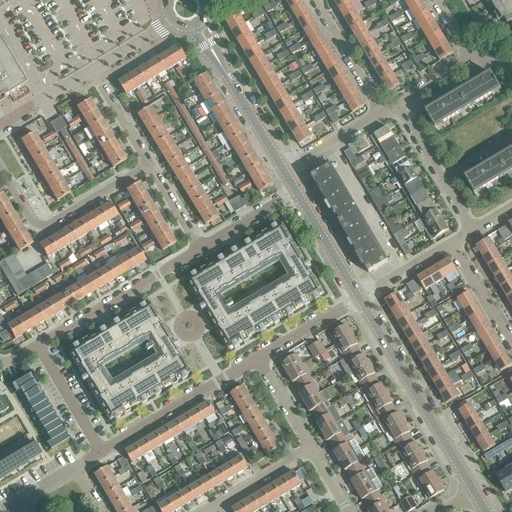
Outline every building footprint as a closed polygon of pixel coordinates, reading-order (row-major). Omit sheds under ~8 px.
[(259,0),(265,8),(269,6),(270,5),(267,0),(259,0)] [(285,0),(291,9),(302,3),(300,0),(285,0)] [(333,0),(339,9),(350,3),(348,0),(333,0)] [(403,0),(409,9),(422,2),(420,0),(403,0)] [(507,24),(511,20),(511,1),(511,0),(490,0),(491,2),(490,2),(497,13),(498,13),(499,16),(500,16),(501,19),(500,20),(501,20),(503,19),(507,24)] [(251,5),(256,13),(257,13),(262,10),(257,2),(251,5)] [(415,20),(428,12),(422,2),(409,9),(415,20)] [(309,13),(302,3),(291,9),(297,20),(309,13)] [(345,20),(356,13),(350,3),(339,9),(345,20)] [(434,23),(428,12),(415,20),(422,30),(434,23)] [(231,31),(244,23),(238,13),(225,20),(231,31)] [(297,20),(303,30),(315,23),(309,13),(297,20)] [(345,20),(351,30),(362,23),(356,13),(345,20)] [(231,31),(237,41),(250,34),(244,23),(231,31)] [(310,40),(321,34),(315,23),(303,30),(304,31),(300,33),(302,37),(306,34),(310,40)] [(351,30),(357,40),(368,34),(362,23),(351,30)] [(422,30),(428,40),(440,33),(434,23),(422,30)] [(428,40),(434,51),(447,43),(440,33),(428,40)] [(237,41),(244,52),(256,44),(250,34),(237,41)] [(310,40),(316,51),(327,44),(321,34),(310,40)] [(357,40),(363,51),(374,44),(368,34),(357,40)] [(0,96),(1,96),(3,99),(25,85),(0,43),(0,96)] [(453,54),(447,43),(434,51),(440,61),(453,54)] [(244,52),(250,62),(262,54),(256,44),(244,52)] [(322,61),(333,55),(327,44),(316,51),(311,53),(314,57),(318,55),(322,61)] [(363,51),(369,61),(381,54),(374,44),(363,51)] [(177,65),(186,59),(187,59),(179,45),(169,51),(177,65)] [(167,71),(177,65),(169,51),(159,58),(167,71)] [(250,62),(256,72),(269,65),(262,54),(250,62)] [(369,61),(376,71),(387,65),(381,54),(369,61)] [(339,65),(333,55),(322,61),(328,71),(339,65)] [(157,77),(167,71),(159,58),(149,64),(157,77)] [(421,73),(427,69),(421,61),(416,64),(421,73)] [(147,83),(157,77),(149,64),(139,70),(147,83)] [(256,72),(262,83),(275,75),(269,65),(256,72)] [(328,71),(334,82),(345,75),(339,65),(328,71)] [(393,75),(387,65),(376,71),(382,82),(393,75)] [(137,89),(147,83),(139,70),(129,76),(137,89)] [(464,89),(459,92),(468,108),(500,89),(497,83),(495,80),(491,73),(476,82),(476,81),(475,79),(471,82),(470,83),(471,83),(472,84),(467,87),(464,89)] [(194,82),(200,92),(213,84),(207,74),(194,82)] [(262,83),(268,93),(281,85),(275,75),(262,83)] [(352,86),(345,75),(334,82),(340,92),(352,86)] [(382,82),(388,92),(403,83),(400,79),(397,81),(393,75),(382,82)] [(127,95),(137,89),(129,76),(118,82),(127,95)] [(219,94),(213,84),(200,92),(206,102),(219,94)] [(281,85),(268,93),(274,103),(287,96),(281,85)] [(340,92),(346,103),(358,96),(352,86),(340,92)] [(468,108),(459,92),(452,96),(449,98),(444,101),(443,100),(443,98),(438,102),(439,102),(440,103),(435,106),(432,108),(431,108),(425,112),(429,119),(431,122),(435,128),(468,108)] [(206,102),(212,112),(225,104),(224,105),(222,102),(223,101),(219,94),(206,102)] [(280,114),(293,106),(287,96),(274,103),(280,114)] [(364,106),(358,96),(346,103),(353,113),(364,106)] [(95,110),(90,101),(89,100),(76,108),(80,114),(76,116),(77,118),(78,120),(95,110)] [(231,114),(225,104),(212,112),(218,122),(231,114)] [(280,114),(287,124),(299,117),(293,106),(280,114)] [(144,125),(157,117),(151,107),(138,115),(144,125)] [(196,119),(201,115),(197,108),(191,111),(196,119)] [(101,120),(95,110),(78,120),(79,120),(82,118),(88,128),(101,120)] [(333,124),(339,121),(334,113),(333,113),(328,116),(333,124)] [(224,132),(237,125),(231,114),(218,122),(224,132)] [(144,125),(150,135),(167,125),(167,124),(163,127),(160,121),(163,119),(161,115),(157,117),(144,125)] [(55,120),(61,130),(63,129),(66,127),(60,117),(55,120)] [(287,124),(293,134),(305,127),(299,117),(287,124)] [(55,134),(59,132),(61,130),(55,120),(49,123),(55,134)] [(107,130),(101,120),(88,128),(94,138),(107,130)] [(154,138),(153,139),(157,145),(170,137),(166,131),(170,129),(167,125),(150,135),(151,135),(152,135),(154,138)] [(241,131),(237,125),(224,132),(230,142),(243,135),(243,134),(242,135),(240,132),(241,131)] [(305,127),(293,134),(299,145),(312,137),(305,127)] [(374,135),(380,145),(393,138),(387,127),(374,135)] [(114,140),(107,130),(94,138),(90,140),(93,144),(97,142),(100,148),(114,140)] [(20,140),(26,151),(40,143),(34,133),(20,140)] [(236,153),(249,145),(243,135),(230,142),(236,153)] [(157,145),(163,155),(176,147),(170,137),(157,145)] [(399,148),(393,138),(380,145),(377,147),(383,158),(399,148)] [(100,156),(103,160),(120,150),(114,140),(100,148),(104,154),(100,156)] [(46,153),(40,143),(26,151),(32,161),(46,153)] [(255,155),(249,145),(236,153),(242,163),(255,155)] [(511,146),(510,148),(511,149),(511,150),(507,152),(507,153),(504,155),(498,158),(507,174),(508,174),(507,173),(511,170),(511,146)] [(163,155),(169,165),(182,157),(176,147),(163,155)] [(406,158),(399,148),(383,158),(379,160),(382,164),(389,160),(392,166),(406,158)] [(350,163),(356,159),(350,149),(344,152),(350,163)] [(126,160),(120,150),(103,160),(106,158),(112,168),(126,160)] [(32,161),(38,171),(56,161),(55,161),(52,163),(46,153),(32,161)] [(258,162),(259,161),(255,155),(242,163),(248,173),(261,165),(261,164),(260,165),(258,162)] [(350,163),(356,173),(361,171),(368,167),(361,156),(356,159),(350,163)] [(171,168),(175,175),(188,167),(182,157),(169,165),(170,164),(172,168),(171,168)] [(412,168),(406,158),(392,166),(389,168),(395,178),(412,168)] [(507,174),(498,158),(492,161),(492,162),(489,164),(484,166),(484,165),(483,164),(478,167),(479,168),(480,169),(475,172),(472,174),(465,177),(469,184),(471,188),(475,193),(476,193),(475,192),(482,188),(482,189),(500,178),(507,174)] [(38,171),(44,181),(58,173),(54,167),(58,165),(56,161),(38,171)] [(248,173),(251,179),(254,183),(267,175),(261,165),(248,173)] [(331,165),(311,177),(334,216),(336,215),(340,220),(338,221),(369,273),(388,262),(331,165)] [(175,175),(181,185),(194,177),(188,167),(175,175)] [(418,179),(412,168),(395,178),(391,181),(394,186),(398,183),(401,189),(418,179)] [(362,173),(361,171),(356,173),(363,184),(367,181),(362,173)] [(65,177),(61,179),(58,173),(44,181),(51,191),(67,181),(65,177)] [(273,185),(267,175),(254,183),(260,193),(273,185)] [(181,185),(187,195),(200,187),(194,177),(181,185)] [(241,177),(233,182),(235,186),(243,181),(241,177)] [(254,183),(251,179),(248,181),(249,182),(244,186),(246,190),(252,187),(250,185),(254,183)] [(411,197),(424,189),(418,179),(401,189),(404,193),(408,199),(411,197)] [(66,187),(70,185),(67,181),(51,191),(56,201),(70,193),(66,187)] [(379,188),(373,191),(367,181),(363,184),(369,194),(379,188)] [(132,201),(145,193),(139,183),(126,190),(132,201)] [(191,197),(189,198),(194,205),(207,197),(200,187),(187,195),(189,194),(191,197)] [(375,204),(385,198),(379,188),(369,194),(375,204)] [(430,199),(424,189),(411,197),(408,199),(414,209),(432,198),(430,199)] [(138,211),(151,203),(145,193),(132,201),(138,211)] [(243,208),(248,204),(242,194),(237,198),(243,208)] [(194,205),(200,215),(213,207),(207,197),(194,205)] [(381,215),(386,212),(392,208),(388,203),(385,198),(375,204),(378,209),(381,215)] [(434,202),(432,198),(414,209),(420,220),(437,210),(433,203),(434,202)] [(234,199),(230,201),(229,202),(235,212),(240,209),(234,199)] [(14,213),(8,203),(0,208),(0,220),(1,221),(14,213)] [(99,209),(107,222),(113,218),(115,222),(119,220),(109,203),(99,209)] [(151,203),(138,211),(144,221),(157,213),(151,203)] [(213,207),(200,215),(206,225),(219,217),(213,207)] [(99,209),(89,215),(97,228),(107,222),(99,209)] [(443,220),(437,210),(420,220),(426,230),(443,220)] [(388,225),(392,223),(386,212),(381,215),(384,220),(388,225)] [(7,232),(20,224),(14,213),(1,221),(7,232)] [(150,231),(163,223),(157,213),(144,221),(140,223),(141,225),(136,228),(146,225),(150,231)] [(79,221),(87,234),(97,228),(89,215),(79,221)] [(443,220),(426,230),(425,231),(431,241),(449,230),(443,220)] [(77,240),(87,234),(79,221),(69,227),(77,240)] [(392,223),(388,225),(394,236),(404,229),(402,226),(399,225),(396,227),(393,222),(392,223)] [(164,224),(163,223),(150,231),(156,241),(169,233),(164,224)] [(26,234),(20,224),(7,232),(13,242),(26,234)] [(188,281),(197,296),(200,301),(211,321),(216,329),(217,329),(220,334),(219,334),(229,350),(234,346),(232,344),(236,342),(238,344),(243,341),(242,339),(247,336),(248,338),(261,330),(259,328),(263,326),(265,328),(274,322),(273,320),(277,318),(278,320),(287,315),(286,312),(290,310),(291,312),(304,305),(303,303),(308,300),(309,302),(314,299),(313,296),(317,294),(318,296),(323,293),(314,278),(311,273),(308,268),(306,269),(304,266),(306,264),(295,245),(294,245),(291,240),(292,240),(283,224),(277,227),(279,230),(275,232),(273,230),(268,233),(269,235),(264,238),(263,236),(207,269),(208,271),(204,274),(202,272),(197,275),(198,277),(194,280),(193,278),(188,281)] [(511,236),(511,229),(509,224),(503,227),(509,238),(511,236)] [(59,233),(67,246),(77,240),(69,227),(59,233)] [(498,231),(502,239),(504,241),(509,238),(503,227),(498,231)] [(394,236),(400,245),(404,243),(406,242),(404,239),(410,235),(407,230),(405,231),(404,229),(394,236)] [(59,233),(49,239),(57,252),(67,246),(59,233)] [(169,233),(156,241),(162,251),(175,243),(174,241),(169,233)] [(19,252),(32,244),(26,234),(13,242),(19,252)] [(39,245),(47,258),(57,252),(49,239),(39,245)] [(476,246),(482,256),(495,249),(489,239),(476,246)] [(406,256),(412,252),(406,242),(404,243),(400,245),(406,256)] [(145,261),(137,248),(127,254),(135,267),(145,261)] [(495,249),(482,256),(488,267),(501,259),(495,249)] [(125,273),(135,267),(127,254),(117,260),(115,257),(125,273)] [(0,267),(1,269),(16,260),(13,255),(3,261),(0,262),(0,267)] [(115,279),(125,273),(115,257),(105,263),(107,266),(115,279)] [(449,259),(438,265),(445,278),(456,272),(449,259)] [(507,270),(501,259),(488,267),(494,277),(507,270)] [(4,275),(19,266),(16,260),(1,269),(4,275)] [(41,267),(47,278),(53,275),(47,264),(46,264),(41,267)] [(438,265),(427,272),(435,284),(445,278),(438,265)] [(8,280),(23,271),(19,266),(4,275),(8,280)] [(115,279),(107,266),(97,272),(105,285),(108,283),(115,279)] [(41,267),(36,270),(42,281),(47,278),(41,267)] [(42,281),(36,270),(31,274),(37,284),(42,281)] [(494,277),(501,288),(511,280),(511,278),(507,270),(494,277)] [(26,277),(23,271),(8,280),(11,286),(26,277)] [(105,285),(97,272),(87,278),(95,291),(105,285)] [(424,291),(435,284),(427,272),(417,278),(423,289),(424,291)] [(31,274),(26,277),(11,286),(17,296),(22,293),(37,284),(31,274)] [(95,291),(87,278),(77,284),(85,297),(95,291)] [(417,278),(412,282),(418,292),(423,289),(417,278)] [(511,280),(501,288),(507,298),(511,294),(511,280)] [(406,285),(411,293),(412,295),(418,292),(412,282),(406,285)] [(466,288),(463,283),(454,288),(455,289),(457,293),(466,288)] [(77,284),(71,287),(68,284),(64,286),(67,290),(75,303),(85,297),(77,284)] [(67,290),(61,293),(59,290),(54,292),(57,296),(64,309),(75,303),(67,290)] [(457,299),(463,309),(474,303),(468,292),(457,299)] [(391,311),(403,303),(397,293),(385,300),(391,311)] [(57,296),(47,302),(54,315),(64,309),(57,296)] [(36,308),(44,321),(54,315),(47,302),(36,308)] [(178,352),(162,324),(161,324),(158,319),(159,319),(151,306),(149,303),(144,307),(145,309),(141,311),(140,309),(135,312),(136,314),(131,317),(130,315),(87,340),(88,343),(84,345),(82,343),(77,346),(78,349),(74,351),(73,349),(68,352),(77,368),(77,367),(80,372),(96,400),(97,400),(100,405),(99,405),(109,421),(114,418),(113,415),(117,413),(118,415),(123,412),(122,410),(127,407),(128,409),(141,402),(139,400),(143,397),(145,399),(154,394),(153,392),(157,389),(158,391),(171,384),(169,382),(174,379),(175,381),(181,378),(180,376),(184,373),(185,375),(190,372),(181,357),(178,352)] [(391,311),(397,321),(410,314),(403,303),(391,311)] [(481,313),(474,303),(463,309),(469,320),(481,313)] [(36,308),(26,314),(34,327),(44,321),(36,308)] [(487,324),(481,313),(469,320),(476,330),(487,324)] [(24,333),(34,327),(26,314),(16,320),(24,333)] [(397,321),(403,332),(416,324),(410,314),(397,321)] [(451,317),(444,321),(448,328),(455,323),(451,317)] [(8,329),(12,336),(14,339),(24,333),(16,320),(6,326),(8,329)] [(5,324),(0,326),(0,333),(8,329),(6,326),(5,324)] [(333,334),(330,335),(336,344),(352,335),(346,326),(341,329),(338,324),(330,328),(333,334)] [(409,342),(422,334),(416,324),(403,332),(409,342)] [(487,324),(476,330),(482,341),(493,334),(487,324)] [(12,336),(8,329),(0,333),(0,338),(2,342),(12,336)] [(409,342),(415,352),(428,345),(422,334),(409,342)] [(499,344),(493,334),(482,341),(488,351),(499,344)] [(357,345),(352,335),(336,344),(345,359),(359,351),(356,345),(357,345)] [(320,356),(325,353),(319,342),(314,345),(320,356)] [(488,351),(494,361),(505,355),(499,344),(488,351)] [(315,359),(320,356),(314,345),(308,348),(315,359)] [(415,352),(422,363),(434,355),(428,345),(415,352)] [(362,356),(359,351),(345,359),(340,362),(349,377),(353,374),(369,364),(363,355),(362,356)] [(287,373),(302,364),(297,355),(281,364),(287,373)] [(422,363),(428,373),(440,365),(434,355),(422,363)] [(511,365),(505,355),(494,361),(500,372),(511,365)] [(304,376),(307,381),(311,379),(302,364),(287,373),(292,383),(304,376)] [(368,384),(366,380),(375,374),(369,364),(353,374),(362,387),(368,384)] [(440,365),(428,373),(434,383),(455,371),(454,371),(446,376),(440,365)] [(434,383),(440,394),(461,382),(455,371),(434,383)] [(12,385),(16,392),(33,381),(29,375),(23,379),(19,381),(12,385)] [(314,384),(311,379),(307,381),(310,387),(298,393),(304,403),(320,394),(314,384)] [(33,381),(16,392),(21,389),(24,395),(37,388),(33,381)] [(440,394),(446,404),(459,397),(455,390),(461,387),(459,383),(461,382),(440,394)] [(371,403),(386,394),(381,384),(371,390),(369,385),(363,389),(371,403)] [(237,404),(249,396),(243,386),(231,393),(237,404)] [(37,388),(24,395),(28,402),(41,394),(37,388)] [(492,394),(496,400),(501,397),(497,391),(492,394)] [(321,405),(324,411),(330,407),(321,392),(320,394),(304,403),(310,412),(321,405)] [(41,394),(28,402),(32,408),(44,401),(41,394)] [(392,403),(386,394),(371,403),(368,405),(377,419),(394,409),(391,404),(392,403)] [(356,404),(350,395),(346,398),(351,407),(356,404)] [(243,414),(255,407),(249,396),(237,404),(243,414)] [(44,401),(32,408),(36,415),(48,407),(44,401)] [(221,401),(216,404),(220,411),(225,409),(225,408),(221,401)] [(208,402),(198,408),(205,419),(215,413),(208,402)] [(458,411),(465,422),(476,415),(470,404),(458,411)] [(48,407),(36,415),(40,421),(52,414),(48,407)] [(255,407),(243,414),(249,425),(262,417),(255,407)] [(333,412),(330,407),(324,411),(327,416),(316,423),(321,432),(339,422),(341,420),(335,411),(333,412)] [(198,408),(188,414),(194,426),(205,419),(198,408)] [(397,414),(394,409),(377,419),(385,434),(404,423),(402,420),(404,419),(400,412),(397,414)] [(52,414),(40,421),(43,428),(56,420),(52,414)] [(188,414),(177,421),(184,432),(194,426),(188,414)] [(465,422),(471,432),(482,425),(476,415),(465,422)] [(262,417),(249,425),(255,435),(268,428),(262,417)] [(56,420),(43,428),(47,434),(60,427),(56,420)] [(338,435),(341,440),(350,435),(341,420),(339,422),(321,432),(327,442),(338,435)] [(177,421),(167,427),(173,438),(184,432),(177,421)] [(223,436),(227,434),(229,433),(223,423),(218,427),(220,430),(221,431),(223,436)] [(410,433),(404,423),(385,434),(388,432),(397,447),(411,438),(408,433),(410,433)] [(471,432),(477,442),(488,436),(482,425),(471,432)] [(60,427),(47,434),(51,440),(46,443),(47,443),(64,433),(60,427)] [(156,433),(163,444),(173,438),(167,427),(156,433)] [(255,435),(261,446),(274,438),(268,428),(255,435)] [(64,433),(47,443),(50,450),(68,440),(64,433)] [(156,433),(146,439),(153,450),(163,444),(156,433)] [(339,461),(354,452),(359,449),(354,439),(353,440),(350,435),(341,440),(344,445),(333,452),(336,458),(339,461)] [(483,453),(494,446),(488,436),(477,442),(483,453)] [(261,446),(268,456),(280,449),(274,438),(261,446)] [(411,438),(397,447),(406,462),(421,452),(415,443),(414,443),(411,438)] [(146,439),(136,445),(142,456),(153,450),(146,439)] [(34,443),(0,463),(0,480),(41,456),(34,443)] [(132,463),(142,456),(136,445),(125,451),(132,463)] [(252,465),(257,462),(252,454),(253,454),(250,449),(244,452),(252,465)] [(345,470),(348,475),(363,467),(360,462),(365,459),(359,449),(354,452),(339,461),(344,471),(345,470)] [(191,456),(188,450),(183,453),(186,459),(191,456)] [(427,462),(421,452),(406,462),(414,476),(429,468),(426,463),(427,462)] [(234,456),(236,460),(231,463),(237,474),(248,468),(239,453),(234,456)] [(123,469),(128,466),(123,457),(118,461),(123,469)] [(227,480),(237,474),(231,463),(220,469),(227,480)] [(101,485),(114,477),(107,467),(95,474),(101,485)] [(371,469),(366,472),(363,467),(348,475),(351,480),(350,481),(356,491),(377,478),(371,469)] [(432,473),(429,468),(414,476),(423,491),(438,482),(433,472),(432,473)] [(227,480),(220,469),(210,475),(216,486),(227,480)] [(496,476),(506,493),(511,489),(511,482),(505,471),(496,476)] [(145,477),(142,472),(137,475),(142,484),(148,481),(145,477)] [(294,472),(283,478),(291,491),(301,484),(294,472)] [(206,493),(216,486),(210,475),(199,481),(206,493)] [(107,495),(120,488),(114,477),(101,485),(107,495)] [(291,491),(283,478),(273,484),(281,497),(291,491)] [(362,500),(363,500),(366,505),(380,496),(377,491),(382,488),(377,478),(356,491),(362,500)] [(206,493),(199,481),(189,488),(196,499),(206,493)] [(438,482),(423,491),(429,501),(444,491),(438,482)] [(273,484),(263,490),(270,503),(281,497),(273,484)] [(120,488),(107,495),(113,506),(126,498),(120,488)] [(196,499),(189,488),(179,494),(185,505),(196,499)] [(260,509),(270,503),(263,490),(252,497),(260,509)] [(185,505),(179,494),(168,500),(175,511),(185,505)] [(380,496),(366,505),(369,510),(368,511),(387,511),(389,511),(383,501),(380,496)] [(252,497),(242,503),(247,511),(255,511),(260,509),(252,497)] [(412,510),(417,507),(411,497),(405,500),(412,510)] [(126,498),(113,506),(117,511),(126,511),(132,509),(126,498)] [(173,511),(175,511),(168,500),(158,506),(161,511),(173,511)] [(405,511),(409,511),(412,510),(405,500),(400,503),(405,511)] [(233,511),(247,511),(242,503),(231,509),(233,511)]
